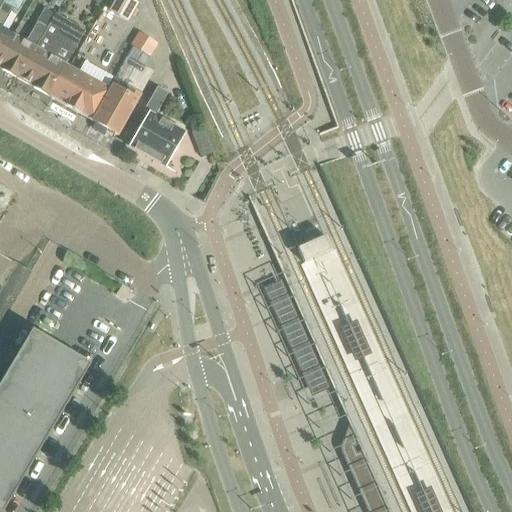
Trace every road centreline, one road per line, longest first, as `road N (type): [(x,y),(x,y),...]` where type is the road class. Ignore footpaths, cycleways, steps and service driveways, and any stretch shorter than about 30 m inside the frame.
road 1 (primary): [(302,0),(491,511)]
road 2 (primary): [(511,493),(329,0)]
road 3 (unclassified): [(182,252),(178,282),(192,368),(239,511)]
road 4 (residential): [(182,252),(152,204),(0,116)]
road 5 (unclassified): [(0,169),(141,270),(159,273),(182,252)]
road 6 (residential): [(511,144),(485,123),(436,0)]
road 7 (primary): [(279,511),(234,377)]
road 8 (unclassified): [(234,377),(202,276),(182,252)]
